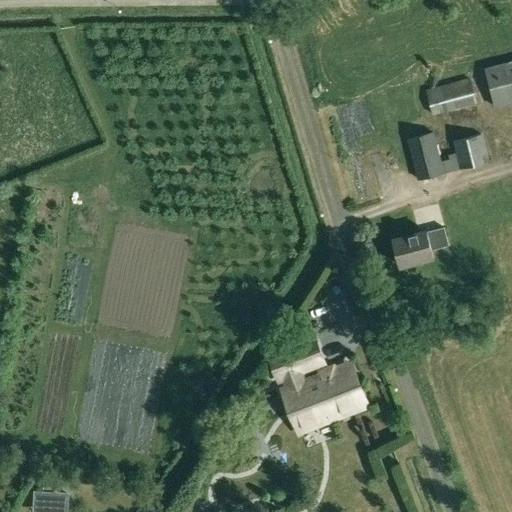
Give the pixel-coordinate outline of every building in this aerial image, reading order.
[(511,61),(484,69),(495,109),(511,104),(511,61)] [(476,103),(470,80),(426,92),(433,115),(476,103)] [(444,173),(433,133),(408,139),(418,180),(444,173)] [(488,162),(481,135),(454,142),(461,169),(488,162)] [(394,240),(401,267),(433,258),(431,251),(449,246),(444,228),(427,232),(426,231),(394,240)] [(289,388),(284,390),(299,430),(366,405),(352,368),(334,375),(332,372),(303,383),(299,373),(323,364),(314,341),(272,357),(281,380),(285,378),(289,388)] [(32,508),(65,510),(66,493),(57,493),(58,484),(42,483),(42,492),(33,492),(32,508)]
